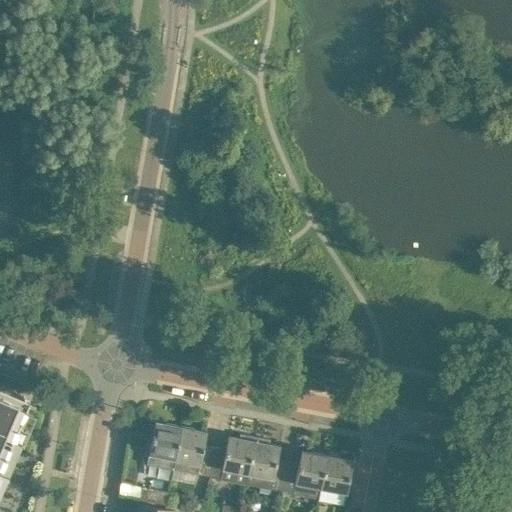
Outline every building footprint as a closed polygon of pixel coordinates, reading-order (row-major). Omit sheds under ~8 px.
[(0,468),(11,442),(23,447),(36,417),(24,411),(29,398),(22,395),(0,386),(0,468)] [(146,463),(172,468),(181,424),(155,419),(146,463)] [(181,424),(172,468),(209,475),(214,445),(204,443),(206,429),(181,424)] [(214,445),(209,475),(245,482),(254,439),(228,434),(225,448),(214,445)] [(254,439),(245,482),(282,489),(288,460),(277,458),(280,444),(254,439)] [(288,460),(282,489),(293,492),(318,497),(327,453),(301,448),(299,462),(288,460)] [(327,453),(318,497),(319,497),(318,499),(344,504),(353,458),(327,453)] [(168,491),(161,489),(142,486),(139,499),(165,504),(168,491)] [(511,511),(511,489),(502,487),(497,511),(511,511)]
